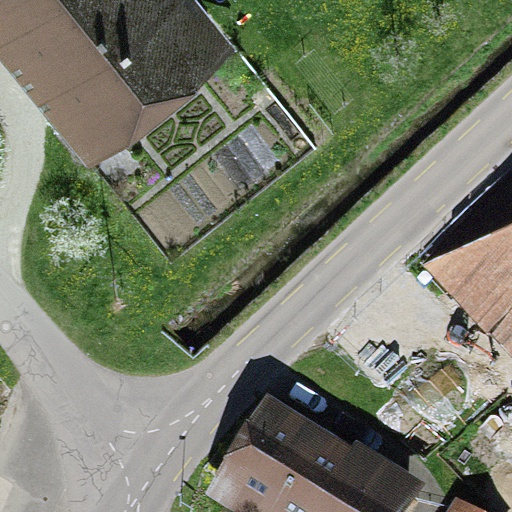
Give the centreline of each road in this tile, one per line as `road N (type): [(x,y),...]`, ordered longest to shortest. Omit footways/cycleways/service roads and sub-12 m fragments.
road 1 (residential): [(511,111),(253,355),(153,469)]
road 2 (unclassified): [(0,299),(153,469)]
